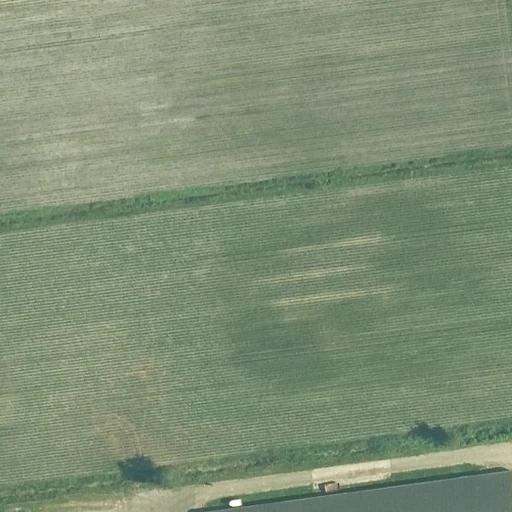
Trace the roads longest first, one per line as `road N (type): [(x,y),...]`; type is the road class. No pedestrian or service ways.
road 1 (track): [(162,509),(219,490),(480,459)]
road 2 (track): [(29,511),(119,500),(166,511)]
